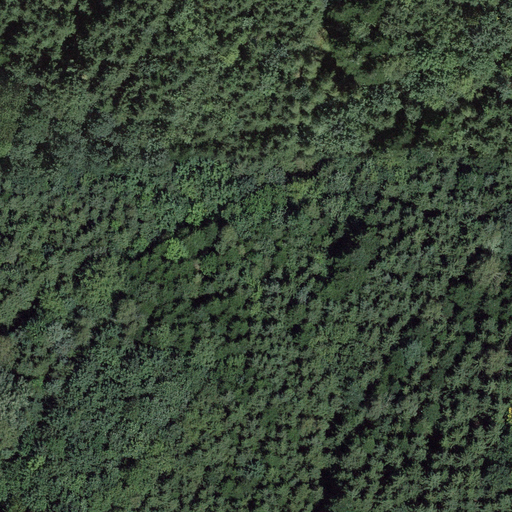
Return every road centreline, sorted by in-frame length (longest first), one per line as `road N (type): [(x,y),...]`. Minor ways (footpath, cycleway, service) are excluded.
road 1 (track): [(279,200),(259,197),(78,281),(0,338)]
road 2 (track): [(511,40),(434,121),(308,0)]
road 3 (track): [(333,187),(383,218),(511,239)]
